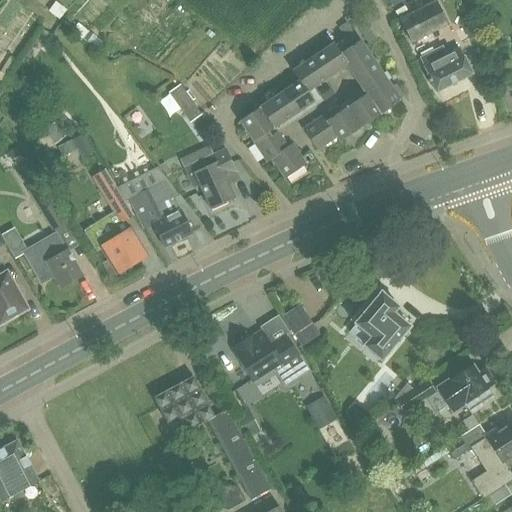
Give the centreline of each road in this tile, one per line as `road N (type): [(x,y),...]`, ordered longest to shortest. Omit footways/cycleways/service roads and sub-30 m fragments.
road 1 (residential): [(405,195),(393,160),(417,109),(415,92),(369,8),(343,4),(238,97),(228,117),(232,140),(299,238)]
road 2 (primary): [(0,391),(299,238)]
